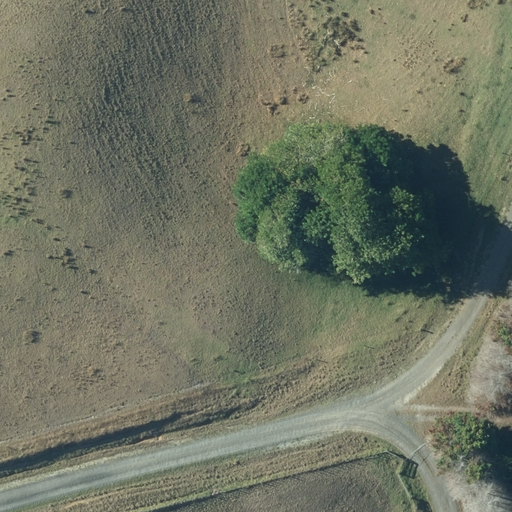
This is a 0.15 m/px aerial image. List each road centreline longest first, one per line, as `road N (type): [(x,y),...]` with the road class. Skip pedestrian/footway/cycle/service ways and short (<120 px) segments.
road 1 (track): [(511,241),(485,305),(378,419),(13,511)]
road 2 (track): [(468,511),(378,419)]
